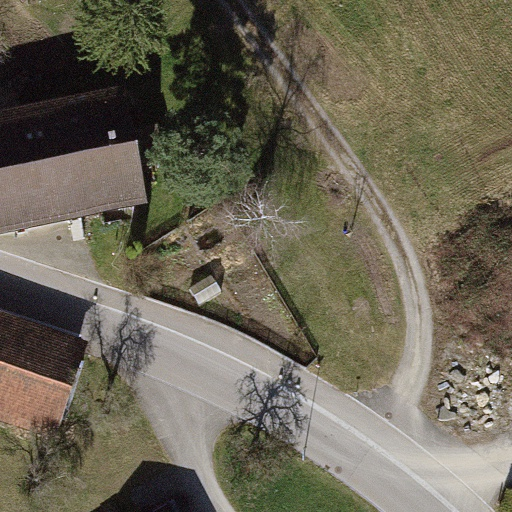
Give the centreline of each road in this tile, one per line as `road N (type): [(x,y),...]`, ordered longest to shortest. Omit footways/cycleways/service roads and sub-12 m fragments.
road 1 (residential): [(216,0),(418,275),(427,343),(407,413),(368,476)]
road 2 (tertiary): [(0,303),(157,356),(271,410),(368,476)]
